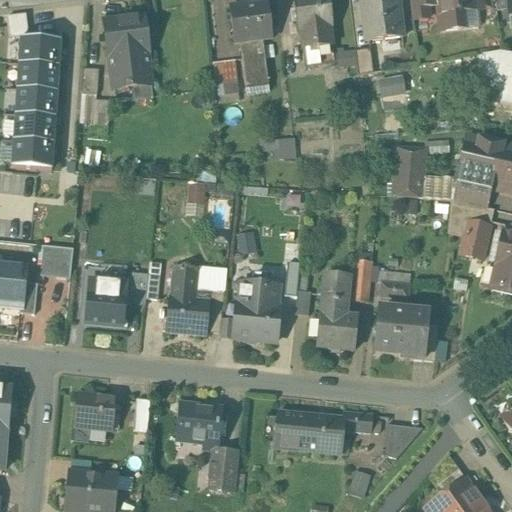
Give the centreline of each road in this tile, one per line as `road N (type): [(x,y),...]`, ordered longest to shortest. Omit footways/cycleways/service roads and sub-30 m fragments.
road 1 (residential): [(443,393),(44,358)]
road 2 (unknown): [(0,209),(55,202),(64,191),(75,0)]
road 3 (residential): [(44,358),(30,511)]
